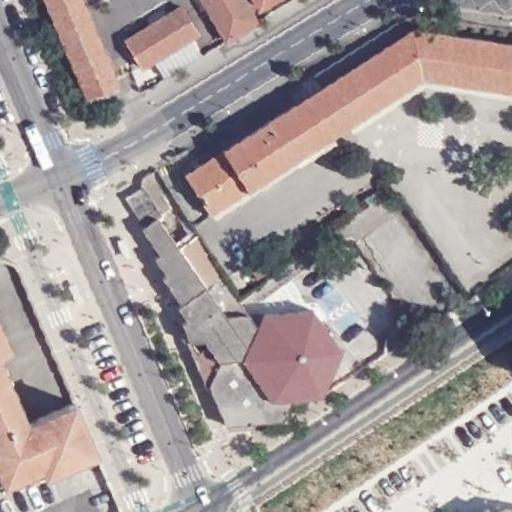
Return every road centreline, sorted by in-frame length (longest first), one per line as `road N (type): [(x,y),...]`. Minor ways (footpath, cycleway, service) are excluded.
road 1 (residential): [(511,304),(196,511)]
road 2 (primary): [(57,180),(367,0)]
road 3 (tertiary): [(57,180),(190,511)]
road 4 (tertiary): [(0,47),(57,180)]
